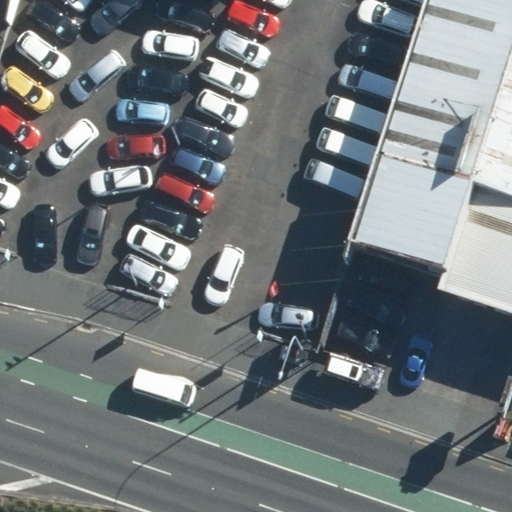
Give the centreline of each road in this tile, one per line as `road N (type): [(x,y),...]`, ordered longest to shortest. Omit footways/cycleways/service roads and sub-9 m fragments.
road 1 (primary): [(26,407),(263,465),(511,508)]
road 2 (primary): [(26,407),(314,511)]
